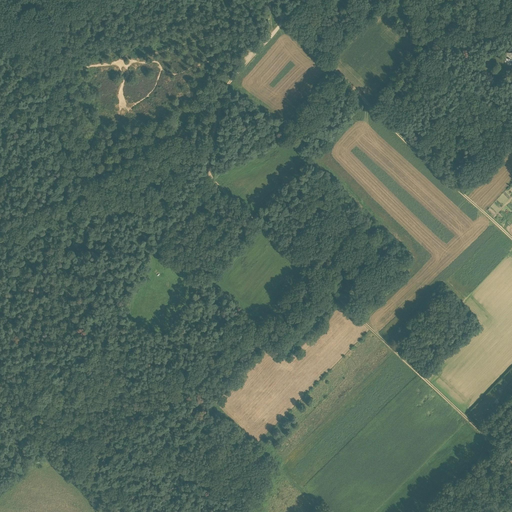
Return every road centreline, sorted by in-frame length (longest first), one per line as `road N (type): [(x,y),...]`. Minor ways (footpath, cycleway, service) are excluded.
road 1 (track): [(510,462),(319,281)]
road 2 (track): [(319,281),(207,174),(214,130)]
road 3 (track): [(369,104),(511,238)]
road 4 (track): [(284,17),(369,104)]
